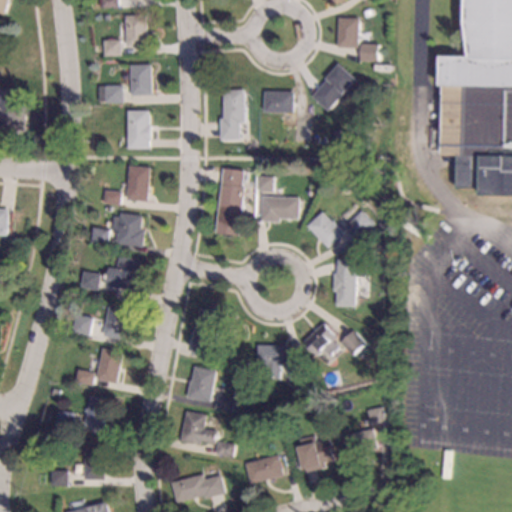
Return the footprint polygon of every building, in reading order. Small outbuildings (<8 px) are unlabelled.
[(0,0),(11,0),(7,15),(0,13),(0,0)] [(103,0),(104,8),(120,7),(120,0),(103,0)] [(511,0),(511,155),(462,155),(464,85),(443,85),(444,55),(454,56),(454,50),(472,48),(469,21),(469,0),(511,0)] [(375,15),(367,17),(365,11),(372,8),(375,15)] [(150,45),(129,46),(127,15),(148,14),(150,45)] [(361,47),(340,47),(341,17),(361,18),(361,47)] [(124,55),(106,56),(105,40),(123,39),(124,55)] [(377,45),(376,61),(360,61),(361,45),(377,45)] [(359,78),(331,110),(315,96),(330,79),(329,78),(341,63),(359,78)] [(154,95),(133,95),(132,64),(153,64),(154,95)] [(125,103),(107,103),(107,85),(125,85),(125,103)] [(247,122),(242,122),(242,139),(222,139),(222,118),(226,118),(225,90),(246,89),(247,122)] [(296,112),(267,112),(267,91),(296,91),(296,112)] [(14,95),(20,99),(19,106),(27,106),(25,130),(6,129),(6,127),(0,126),(0,105),(1,94),(14,95)] [(151,124),(153,124),(153,140),(151,140),(151,148),(129,148),(129,110),(151,110),(151,124)] [(312,137),(296,137),(296,118),(312,118),(312,137)] [(425,128),(425,148),(440,148),(441,128),(425,128)] [(152,167),(150,201),(128,200),(131,165),(152,167)] [(246,170),(245,186),(247,186),(242,235),(218,233),(224,168),(246,170)] [(276,176),(275,192),(260,191),(260,175),(276,176)] [(124,192),(122,205),(105,203),(107,189),(124,192)] [(302,197),(301,219),(283,218),(283,222),(264,221),(265,196),(302,197)] [(0,208),(11,209),(9,235),(0,234),(0,208)] [(377,224),(360,240),(347,226),(364,210),(377,224)] [(346,233),(331,248),(309,226),(324,211),(346,233)] [(145,215),(144,229),(148,230),(146,247),(119,243),(121,233),(113,232),(115,215),(123,216),(123,212),(145,215)] [(111,229),(109,245),(92,243),(94,227),(111,229)] [(143,260),(138,290),(108,285),(111,267),(120,269),(122,256),(143,260)] [(359,261),(368,261),(368,277),(359,277),(359,306),(339,306),(340,290),(337,290),(337,273),(340,273),(340,259),(360,259),(359,261)] [(103,274),(100,290),(83,287),(86,270),(103,274)] [(133,308),(127,339),(106,335),(108,327),(102,326),(106,305),(112,306),(113,304),(133,308)] [(223,310),(217,342),(214,342),(211,357),(193,353),(203,306),(223,310)] [(96,317),(92,336),(75,333),(79,314),(96,317)] [(340,337),(335,341),(342,348),(334,355),(327,348),(320,354),(308,342),(327,323),(340,337)] [(368,343),(356,355),(344,342),(356,330),(368,343)] [(290,366),(284,366),(284,378),(271,378),(271,368),(268,368),(268,365),(260,365),(260,344),(290,345),(290,366)] [(125,352),(119,382),(100,378),(101,371),(94,370),(96,359),(103,360),(105,348),(125,352)] [(303,371),(304,378),(292,380),(290,363),(302,361),(303,371)] [(218,370),(212,401),(189,397),(193,380),(194,380),(197,366),(218,370)] [(98,372),(95,385),(78,382),(81,369),(98,372)] [(312,377),(305,378),(303,371),(310,370),(312,377)] [(112,399),(106,428),(86,424),(92,395),(112,399)] [(235,399),(233,412),(216,408),(219,396),(235,399)] [(388,421),(373,426),(368,410),(383,405),(388,421)] [(76,413),(73,431),(57,429),(59,410),(76,413)] [(208,415),(205,428),(219,431),(216,443),(203,441),(202,444),(182,440),(188,411),(208,415)] [(379,448),(350,456),(345,436),(374,429),(379,448)] [(317,442),(331,438),(337,460),(327,462),(328,467),(308,472),(307,469),(306,469),(300,447),(302,446),(300,439),(315,435),(317,442)] [(236,444),(234,457),(217,453),(219,441),(236,444)] [(107,447),(106,480),(85,479),(86,447),(107,447)] [(285,475),(252,484),(246,463),(279,454),(285,475)] [(70,470),(70,486),(52,486),(52,470),(70,470)] [(205,479),(221,475),(226,493),(206,498),(205,495),(178,502),(172,482),(204,474),(205,479)] [(111,511),(70,511),(109,501),(111,511)]
